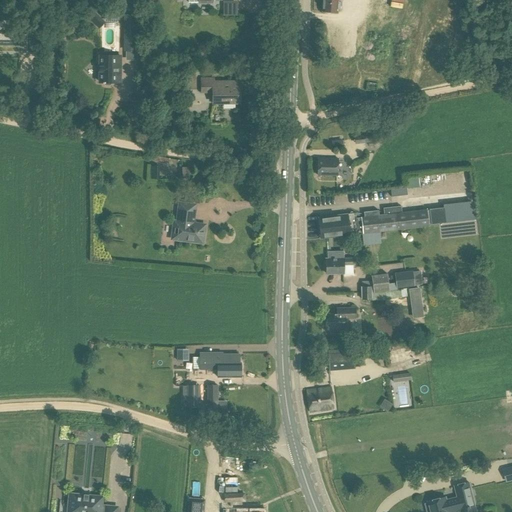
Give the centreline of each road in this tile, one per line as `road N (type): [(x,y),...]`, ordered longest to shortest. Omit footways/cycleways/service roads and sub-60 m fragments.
road 1 (primary): [(294,442),(281,349),(293,0)]
road 2 (track): [(286,173),(0,119)]
road 3 (track): [(254,447),(98,407),(0,407)]
road 4 (track): [(288,119),(511,78)]
